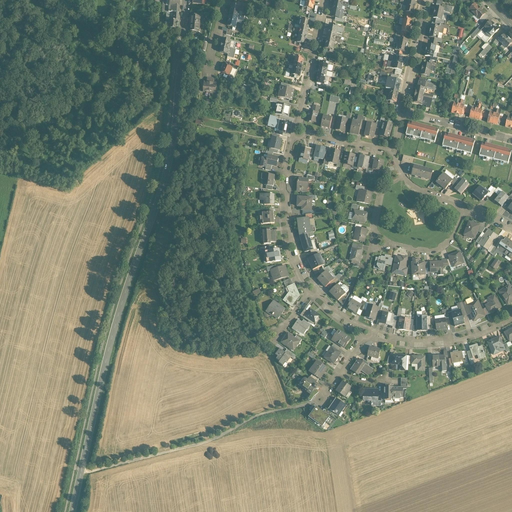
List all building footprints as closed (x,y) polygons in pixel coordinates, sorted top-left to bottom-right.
[(178,0),(167,0),(167,3),(169,3),(168,8),(178,9),(178,0)] [(314,4),(306,2),(305,8),(304,10),(304,11),(309,12),(310,9),(313,10),(314,4)] [(236,3),(235,6),(232,5),(231,11),(239,13),(240,7),(241,4),(236,3)] [(475,5),(469,11),(474,16),(480,10),(478,7),(478,8),(475,5)] [(178,9),(168,8),(162,6),(161,14),(166,14),(166,18),(165,21),(167,22),(168,22),(177,22),(178,9)] [(341,10),(333,8),(332,14),(335,14),(334,17),(340,18),(340,16),(341,10)] [(480,10),(474,16),(479,21),(485,15),(482,11),(480,10)] [(442,15),(434,13),(433,19),(436,20),(435,22),(440,23),(441,21),(441,19),(442,15)] [(195,16),(195,18),(191,17),(191,27),(200,28),(200,18),(198,18),(198,16),(195,16)] [(308,19),(302,18),(302,20),(301,26),(309,28),(310,22),(307,22),(308,19)] [(177,22),(168,22),(168,25),(168,30),(177,31),(177,22)] [(237,23),(229,22),(227,27),(230,28),(230,31),(235,32),(237,23)] [(490,22),(485,28),(486,30),(489,32),(494,26),(490,22)] [(338,25),(333,24),(332,27),(329,26),(328,32),(336,34),(337,28),(338,25)] [(446,27),(440,25),(439,28),(438,34),(442,35),(443,30),(446,30),(446,27)] [(494,26),(489,32),(493,36),(496,32),(498,30),(494,26)] [(481,31),(478,34),(476,37),(480,41),(485,35),(483,33),(481,31)] [(502,37),(498,41),(503,45),(508,39),(504,35),(502,37)] [(306,39),(298,37),(298,40),(297,42),(296,45),(302,46),(302,44),(305,44),(306,39)] [(511,42),(508,39),(503,45),(507,49),(510,45),(511,43),(511,42)] [(231,42),(223,40),(222,47),(230,49),(231,42)] [(334,45),(326,43),(325,48),(327,49),(327,52),(332,53),(333,50),(334,45)] [(230,49),(222,47),(220,54),(228,56),(230,49)] [(234,50),(230,49),(228,56),(228,58),(234,60),(236,50),(234,50)] [(301,56),(296,55),(295,58),(294,63),(294,64),(302,65),(303,60),(301,59),(301,56)] [(328,62),(323,61),(323,64),(320,63),(319,69),(327,71),(328,65),(328,62)] [(229,67),(226,65),(226,66),(225,66),(222,73),(228,76),(232,68),(229,67)] [(448,65),(446,73),(455,75),(457,68),(448,65)] [(237,71),(234,70),(232,68),(228,76),(234,79),(237,71)] [(291,77),(296,78),(297,76),(300,76),(301,71),(293,69),(292,73),(292,75),(291,77)] [(325,76),(318,74),(316,80),(316,83),(324,84),(325,80),(325,76)] [(214,81),(207,80),(207,85),(204,84),(204,85),(204,91),(204,94),(206,94),(207,95),(213,95),(216,95),(216,94),(217,88),(217,85),(214,85),(214,81)] [(397,81),(393,80),(392,80),(390,90),(398,92),(401,81),(397,81)] [(433,84),(425,83),(425,86),(418,84),(418,87),(424,89),(427,89),(426,90),(431,91),(433,84)] [(290,88),(281,86),(280,90),(283,91),(281,98),(292,100),(295,90),(290,88)] [(418,87),(416,87),(415,95),(428,98),(429,95),(423,94),(424,89),(418,87)] [(428,98),(415,95),(413,103),(421,105),(422,100),(428,101),(428,98)] [(460,100),(458,105),(454,104),(453,105),(450,104),(449,110),(452,111),(451,114),(461,116),(462,116),(463,116),(464,114),(465,114),(466,109),(464,108),(464,107),(461,106),(462,101),(460,100)] [(291,106),(279,104),(278,110),(277,110),(276,114),(288,117),(291,106)] [(478,105),(476,110),(472,109),(471,110),(469,109),(468,109),(467,114),(470,115),(469,118),(479,121),(480,120),(481,121),(482,118),(483,119),(484,113),(483,113),(482,112),(482,111),(479,111),(480,106),(478,105)] [(498,110),(495,110),(494,114),(490,113),(489,113),(489,114),(487,114),(486,114),(485,119),(488,120),(487,123),(497,126),(497,125),(499,125),(500,123),(501,123),(502,118),(499,117),(500,116),(497,115),(498,110)] [(317,113),(309,112),(307,121),(315,123),(317,117),(317,113)] [(332,118),(323,116),(321,128),(329,129),(332,118)] [(352,123),(350,134),(358,136),(360,128),(362,118),(358,117),(357,124),(352,123)] [(346,120),(338,118),(335,131),(344,133),(347,120),(346,120)] [(511,119),(508,118),(507,118),(507,119),(505,119),(504,118),(503,124),(506,124),(505,128),(511,129),(511,119)] [(286,123),(279,121),(279,122),(276,121),(270,120),(268,127),(273,128),(274,125),(279,126),(277,132),(283,133),(285,134),(286,128),(285,127),(286,123)] [(384,122),(382,128),(380,137),(388,139),(392,125),(384,123),(384,122)] [(424,126),(409,122),(407,131),(421,135),(424,126)] [(368,123),(365,137),(372,139),(374,129),(375,125),(368,123)] [(438,130),(424,126),(421,135),(436,139),(438,130)] [(421,135),(407,131),(406,136),(420,139),(421,135)] [(460,138),(445,134),(443,143),(458,146),(460,138)] [(436,139),(421,135),(420,139),(435,143),(436,139)] [(279,139),(273,138),(273,139),(271,150),(278,151),(279,151),(282,140),(279,139)] [(474,141),(460,138),(458,146),(472,150),(474,141)] [(458,146),(443,143),(442,147),(457,151),(458,146)] [(497,147),(482,143),(480,152),(494,156),(497,147)] [(472,150),(458,146),(457,151),(471,155),(472,150)] [(325,149),(317,147),(314,158),(323,160),(324,154),(325,149)] [(511,151),(497,147),(494,156),(509,160),(511,151)] [(307,150),(301,149),(299,159),(308,161),(309,155),(310,150),(307,150)] [(340,152),(331,150),(328,163),(336,165),(337,165),(338,161),(340,152)] [(494,156),(480,152),(479,157),(493,160),(494,156)] [(354,156),(346,154),(344,163),(347,163),(348,165),(352,166),(353,162),(354,156)] [(369,158),(360,156),(358,166),(357,169),(358,169),(366,170),(366,171),(367,165),(369,158)] [(413,159),(404,156),(402,162),(412,164),(413,159)] [(509,160),(494,156),(493,160),(508,164),(509,160)] [(272,158),(268,157),(267,161),(266,166),(272,167),(276,168),(278,159),(272,158)] [(383,161),(375,159),(373,167),(372,170),(373,170),(381,172),(383,161)] [(432,171),(414,167),(412,176),(430,180),(432,171)] [(452,182),(443,174),(436,183),(445,190),(451,184),(453,182),(452,182)] [(275,176),(262,175),(262,180),(267,181),(266,186),(272,187),(273,181),(274,181),(275,176)] [(306,180),(299,179),(299,183),(298,183),(297,191),(302,192),(302,188),(307,189),(308,180),(306,180)] [(457,186),(454,190),(461,196),(469,185),(463,180),(457,186)] [(488,193),(480,186),(473,195),(481,201),(488,193)] [(495,192),(499,196),(502,193),(504,190),(499,186),(495,192)] [(363,191),(360,190),(360,191),(357,202),(369,205),(372,193),(363,191)] [(499,196),(494,202),(501,207),(506,201),(508,198),(502,193),(499,196)] [(274,196),(260,195),(260,200),(265,200),(264,206),(273,207),(274,196)] [(312,199),(303,198),(303,211),(311,211),(312,199)] [(367,213),(354,211),(352,221),(365,223),(367,213)] [(274,213),(262,213),(263,218),(260,218),(261,225),(274,224),(274,213)] [(306,220),(297,221),(299,230),(310,229),(310,227),(309,220),(306,220)] [(479,227),(469,223),(465,236),(474,239),(477,232),(479,227)] [(361,229),(357,228),(356,229),(354,241),(364,243),(367,230),(361,229)] [(482,239),(478,245),(483,248),(493,233),(488,230),(482,239)] [(270,231),(263,232),(263,235),(265,235),(265,240),(264,241),(264,245),(271,245),(271,244),(276,243),(275,232),(270,232),(270,231)] [(334,231),(328,233),(331,241),(337,239),(334,231)] [(493,233),(483,248),(488,252),(492,246),(498,237),(493,233)] [(310,238),(301,241),(305,253),(310,251),(313,250),(311,243),(310,238)] [(497,250),(496,250),(497,250),(503,254),(511,260),(511,259),(511,243),(504,238),(497,250)] [(362,251),(353,249),(354,249),(351,261),(350,261),(352,262),(359,263),(360,263),(363,251),(362,251)] [(268,252),(265,253),(267,264),(280,261),(279,250),(268,252)] [(460,253),(448,257),(452,266),(453,268),(464,264),(460,253)] [(315,256),(308,260),(313,271),(320,268),(325,265),(320,255),(320,254),(315,256)] [(385,258),(381,257),(381,259),(376,258),(374,268),(378,269),(378,270),(379,271),(384,272),(386,265),(388,266),(390,259),(390,257),(385,256),(385,258)] [(401,258),(396,257),(393,271),(399,272),(398,275),(403,276),(405,269),(405,266),(404,266),(406,258),(402,257),(401,258)] [(424,263),(419,263),(418,261),(418,260),(417,260),(414,260),(413,260),(413,261),(414,267),(412,267),(413,276),(418,276),(419,276),(420,279),(425,279),(425,269),(424,263)] [(500,263),(496,260),(491,267),(495,270),(500,263)] [(442,263),(430,263),(431,268),(431,273),(431,274),(438,273),(439,273),(439,271),(443,271),(443,267),(445,267),(444,263),(442,263)] [(274,270),(271,272),(273,278),(274,277),(275,281),(288,277),(285,267),(274,270)] [(327,274),(326,272),(323,274),(318,280),(326,288),(331,283),(334,281),(333,281),(327,274)] [(290,293),(284,302),(291,307),(296,300),(296,301),(299,296),(294,285),(293,286),(288,288),(290,293)] [(341,289),(337,286),(330,293),(338,302),(338,301),(343,297),(346,294),(345,294),(341,289)] [(511,291),(510,288),(510,287),(509,288),(500,294),(503,298),(503,299),(508,305),(511,302),(511,291)] [(501,308),(494,295),(489,298),(492,303),(486,306),(487,308),(488,309),(488,310),(490,313),(490,314),(501,308)] [(362,301),(355,297),(352,301),(360,305),(362,301)] [(350,304),(347,309),(357,314),(359,310),(360,309),(359,309),(361,306),(360,305),(352,301),(352,300),(350,304)] [(285,310),(274,302),(267,311),(273,315),(272,317),(273,317),(273,316),(278,320),(285,310)] [(468,306),(467,307),(471,314),(474,321),(484,316),(477,302),(468,306)] [(378,308),(368,305),(364,317),(375,321),(378,312),(378,309),(378,308)] [(310,309),(308,312),(307,312),(304,317),(314,324),(318,319),(319,320),(321,317),(314,312),(310,309)] [(461,311),(451,314),(455,327),(464,324),(462,316),(461,311)] [(394,316),(383,313),(382,318),(381,324),(390,326),(391,326),(393,321),(394,316)] [(427,318),(427,317),(417,317),(417,327),(417,331),(427,331),(427,325),(427,318)] [(410,320),(400,319),(398,330),(408,331),(410,320)] [(445,319),(435,320),(437,330),(447,329),(445,319)] [(304,324),(298,320),(292,329),(296,332),(298,330),(304,334),(309,328),(304,324)] [(339,331),(332,340),(344,348),(350,339),(339,331)] [(295,339),(288,334),(282,343),(293,351),(296,347),(297,347),(300,343),(295,339)] [(500,337),(488,342),(494,355),(500,352),(498,349),(504,346),(500,337)] [(477,345),(469,347),(470,351),(472,356),(478,354),(480,359),(485,357),(482,346),(478,348),(477,345)] [(337,351),(332,348),(325,358),(333,364),(341,354),(337,351)] [(378,349),(372,348),(370,348),(367,356),(378,359),(380,350),(378,350),(378,349)] [(285,353),(280,350),(275,356),(278,357),(276,360),(280,362),(279,364),(283,367),(285,363),(287,364),(288,363),(287,363),(291,358),(294,360),(296,357),(287,350),(285,353)] [(462,352),(450,354),(451,359),(452,364),(463,362),(462,352)] [(406,357),(392,356),(392,364),(399,365),(399,370),(405,371),(406,357)] [(444,356),(432,357),(433,367),(442,367),(444,367),(444,365),(444,358),(444,356)] [(425,357),(412,357),(412,365),(419,365),(419,371),(425,371),(425,357)] [(328,369),(317,361),(313,368),(315,370),(312,375),(319,379),(320,380),(328,369)] [(373,370),(367,366),(365,365),(366,365),(363,363),(362,363),(361,362),(359,364),(356,362),(351,370),(356,374),(359,370),(369,376),(373,370)] [(310,377),(308,380),(315,385),(317,382),(310,377)] [(315,385),(308,380),(302,388),(311,394),(312,394),(315,389),(317,386),(315,385)] [(351,388),(343,382),(336,392),(345,397),(351,388)] [(401,388),(385,388),(385,395),(384,395),(384,401),(393,401),(393,398),(403,399),(403,393),(403,390),(403,388),(401,388)] [(315,389),(312,394),(311,394),(307,400),(310,401),(311,401),(314,397),(318,393),(317,390),(316,390),(315,389)] [(378,391),(364,390),(364,401),(369,401),(369,399),(372,399),(372,405),(371,405),(371,406),(373,406),(377,406),(378,397),(378,391)] [(336,399),(333,404),(334,405),(331,411),(333,412),(333,413),(334,414),(334,413),(337,415),(340,411),(341,412),(346,405),(336,399)] [(322,413),(315,408),(312,413),(313,413),(310,417),(314,421),(314,420),(323,426),(329,418),(322,413)]
